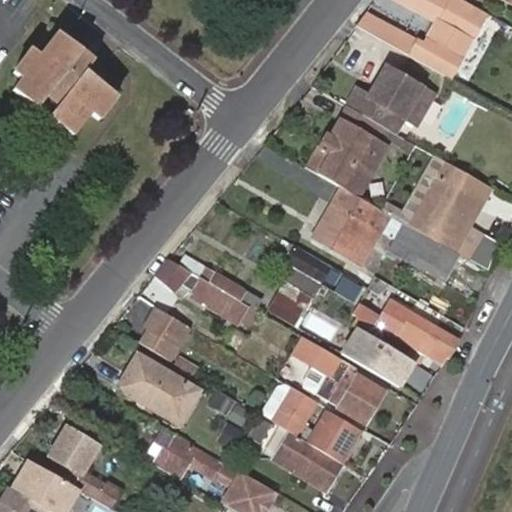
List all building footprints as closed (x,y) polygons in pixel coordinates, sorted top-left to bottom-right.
[(397,0),(433,20),(436,22),(448,0),(397,0)] [(483,17),(453,0),(448,0),(436,22),(433,20),(419,44),(413,57),(449,78),(483,17)] [(364,13),(355,25),(413,57),(419,44),(414,42),(414,40),(364,13)] [(86,72),(91,66),(80,58),(83,53),(59,34),(40,56),(32,49),(23,61),(32,67),(22,81),(12,92),(36,110),(44,99),(57,108),(48,120),(70,137),(89,114),(98,121),(118,97),(86,72)] [(80,58),(91,66),(94,62),(83,53),(80,58)] [(13,74),(22,81),(32,67),(23,61),(13,74)] [(360,89),(350,107),(398,134),(410,141),(421,121),(431,127),(442,108),(432,103),(437,94),(389,67),(373,96),(360,89)] [(511,93),(509,92),(502,105),(511,109),(511,93)] [(350,107),(334,135),(339,138),(319,174),(343,187),(346,189),(362,198),(391,146),(398,134),(350,107)] [(329,132),(309,168),(319,174),(339,138),(334,135),(329,132)] [(500,191),(453,165),(421,219),(460,242),(484,202),(492,205),(500,191)] [(346,189),(343,187),(315,237),(362,264),(390,214),(381,209),(362,198),(346,189)] [(460,242),(421,219),(416,229),(425,234),(455,251),(460,242)] [(416,229),(405,222),(390,250),(410,262),(425,234),(416,229)] [(425,234),(410,262),(446,282),(461,255),(455,251),(425,234)] [(333,267),(302,250),(299,254),(305,257),(299,268),(274,312),(299,326),(316,295),(324,283),(333,267)] [(186,256),(179,267),(247,305),(258,312),(262,314),(268,317),(274,307),(219,275),(220,273),(186,256)] [(179,267),(169,260),(155,277),(174,293),(182,282),(191,287),(188,292),(214,307),(238,321),(249,327),(258,312),(247,305),(179,267)] [(333,267),(324,283),(335,290),(338,287),(362,301),(369,288),(333,267)] [(369,288),(362,301),(364,301),(371,289),(369,288)] [(345,312),(316,295),(299,326),(327,342),(345,312)] [(437,348),(450,356),(461,340),(393,301),(377,328),(430,359),(437,348)] [(191,327),(157,306),(147,324),(151,326),(141,343),(171,361),(191,327)] [(147,324),(136,340),(141,343),(151,326),(147,324)] [(388,386),(301,336),(292,352),(314,364),(327,371),(315,393),(329,401),(367,423),(388,386)] [(120,387),(179,421),(199,390),(139,357),(120,387)] [(327,371),(314,364),(302,386),(315,393),(327,371)] [(318,401),(296,388),(276,422),(344,462),(361,433),(327,414),(317,430),(305,423),(318,401)] [(273,428),(262,422),(253,440),(264,445),(273,428)] [(66,428),(59,440),(68,445),(74,433),(66,428)] [(278,457),(292,434),(282,428),(269,451),(278,457)] [(147,451),(158,457),(163,447),(170,451),(177,438),(159,429),(147,451)] [(72,469),(65,481),(67,482),(78,488),(99,500),(102,495),(108,484),(84,470),(98,446),(74,433),(68,445),(59,440),(50,455),(72,469)] [(278,457),(330,487),(343,465),(292,434),(278,457)] [(158,457),(154,464),(177,477),(178,477),(180,478),(189,462),(216,477),(235,487),(232,492),(227,501),(226,505),(238,511),(267,511),(279,491),(236,467),(225,460),(223,464),(177,438),(170,451),(163,447),(158,457)] [(65,481),(20,456),(5,484),(51,511),(64,511),(78,488),(67,482),(65,481)] [(51,511),(5,484),(0,492),(0,511),(51,511)] [(108,484),(102,495),(129,511),(135,499),(108,484)]
